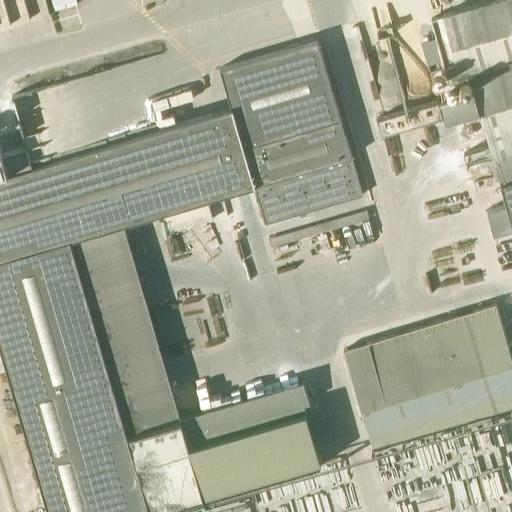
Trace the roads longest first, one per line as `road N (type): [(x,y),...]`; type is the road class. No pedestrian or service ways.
road 1 (unknown): [(325,0),(406,271),(402,286),(305,319),(375,511)]
road 2 (unclassified): [(0,67),(241,0)]
road 3 (unknown): [(305,319),(172,374)]
